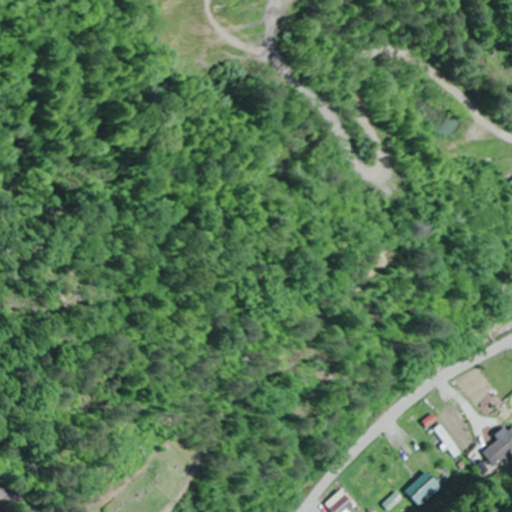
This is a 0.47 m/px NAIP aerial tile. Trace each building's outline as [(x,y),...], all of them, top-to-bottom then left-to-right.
[(473,449),(481,443),(458,408),(449,414),(473,449)] [(437,430),(458,458),(465,454),(444,425),(437,430)] [(511,456),(511,436),(486,448),(494,465),(511,456)] [(409,493),(424,508),(446,486),(430,471),(409,493)] [(351,511),(358,505),(344,491),(330,505),(337,511),(351,511)]
